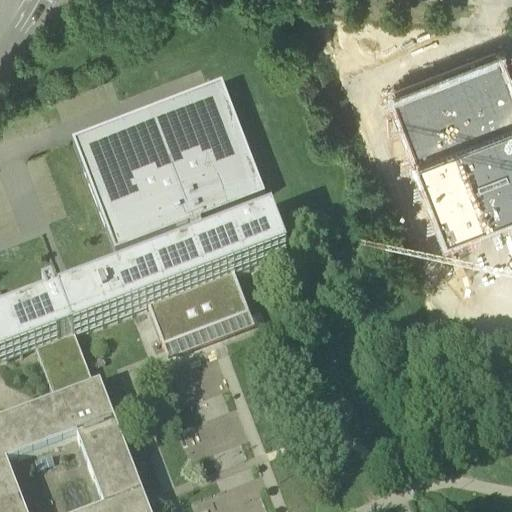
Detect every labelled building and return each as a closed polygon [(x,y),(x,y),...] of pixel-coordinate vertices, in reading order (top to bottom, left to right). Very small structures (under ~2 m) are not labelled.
[(393,86),(396,94),(498,55),(495,47),(393,86)] [(396,94),(395,95),(418,154),(511,117),(511,86),(499,54),(498,55),(396,94)] [(264,201),(221,91),(73,147),(116,258),(264,201)] [(511,117),(418,154),(447,230),(449,230),(511,205),(511,117)] [(511,205),(449,230),(452,238),(511,214),(511,205)] [(34,358),(36,357),(75,343),(148,315),(235,282),(288,262),(272,222),(18,314),(34,358)] [(163,354),(249,321),(235,282),(148,315),(163,354)] [(0,370),(34,358),(18,314),(0,320),(0,370)] [(249,321),(163,354),(168,367),(254,334),(249,321)] [(36,357),(56,407),(93,392),(75,343),(36,357)] [(56,407),(0,427),(0,511),(148,511),(101,389),(93,392),(56,407)]
